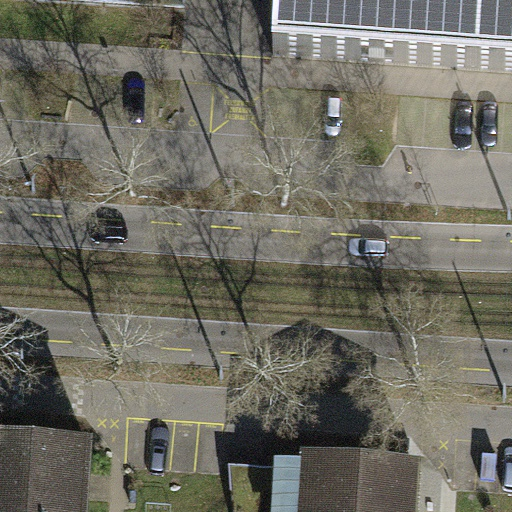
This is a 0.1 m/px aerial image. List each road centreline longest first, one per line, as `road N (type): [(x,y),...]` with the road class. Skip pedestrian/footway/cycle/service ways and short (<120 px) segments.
road 1 (secondary): [(0,328),(511,363)]
road 2 (secondary): [(511,249),(0,220)]
